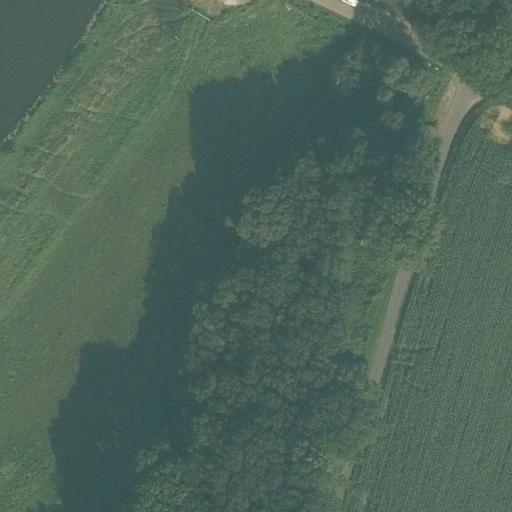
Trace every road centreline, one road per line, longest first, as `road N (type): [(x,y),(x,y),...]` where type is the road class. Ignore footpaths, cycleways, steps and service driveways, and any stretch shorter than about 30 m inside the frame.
road 1 (unclassified): [(335,511),(469,71)]
road 2 (tertiary): [(469,71),(329,0)]
